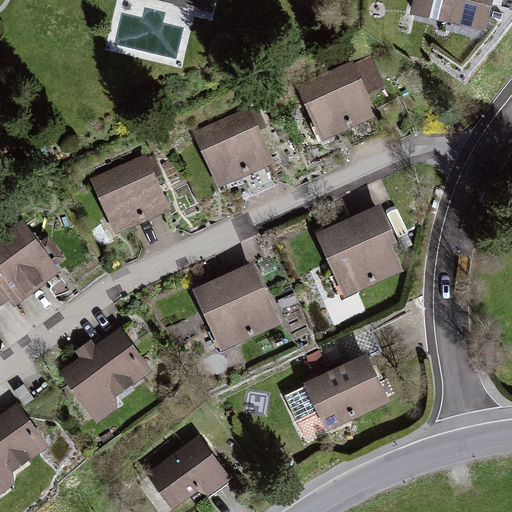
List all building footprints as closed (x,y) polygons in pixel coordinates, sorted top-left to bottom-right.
[(165,0),(213,11),(215,0),(165,0)] [(492,0),(413,0),(411,9),(485,29),(492,0)] [(354,59),(297,83),(323,139),(378,113),(369,93),(386,86),(373,55),(356,63),(354,59)] [(250,105),(193,131),(218,186),(275,160),(261,129),(267,126),(258,106),(251,109),(250,105)] [(146,152),(90,177),(115,232),(171,206),(157,175),(161,173),(153,155),(148,157),(146,152)] [(380,201),(315,230),(343,294),(404,268),(393,240),(397,238),(380,201)] [(0,302),(8,297),(14,304),(61,269),(55,262),(65,255),(48,234),(39,240),(23,218),(0,234),(0,302)] [(254,258),(192,286),(222,348),(281,321),(254,258)] [(79,355),(59,370),(97,422),(117,407),(115,392),(153,368),(120,325),(95,343),(91,338),(75,349),(79,355)] [(367,349),(305,380),(328,428),(391,399),(367,349)] [(24,383),(14,389),(24,404),(35,397),(24,383)] [(0,491),(15,482),(13,468),(49,443),(18,401),(0,413),(0,491)] [(200,433),(146,471),(173,507),(196,489),(209,494),(231,476),(200,433)]
